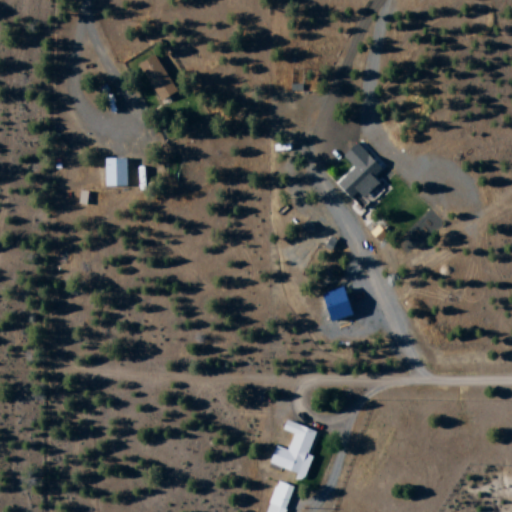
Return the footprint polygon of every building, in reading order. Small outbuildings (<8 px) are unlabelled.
[(158,102),(175,92),(152,56),(135,66),(158,102)] [(377,185),(371,178),(379,171),(356,143),(341,156),(352,169),(334,185),(347,200),(356,193),(361,199),(377,185)] [(124,187),(123,159),(102,159),(102,188),(124,187)] [(349,317),(342,289),(319,294),(325,322),(349,317)] [(314,432),(283,422),(280,432),(291,435),(285,451),(273,447),(266,465),(294,475),(293,480),(301,482),(310,458),(305,456),(314,432)] [(283,511),(292,487),(275,482),(265,511),(283,511)]
